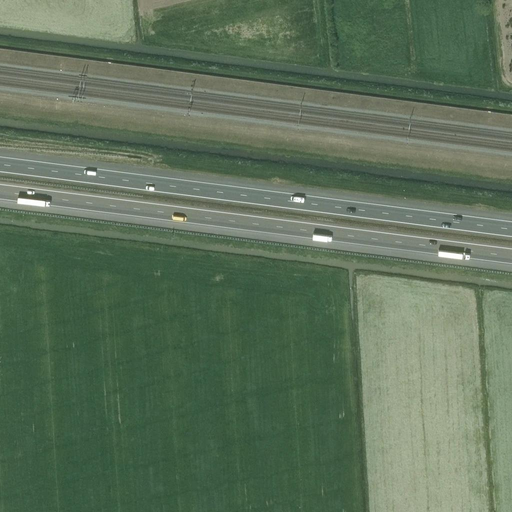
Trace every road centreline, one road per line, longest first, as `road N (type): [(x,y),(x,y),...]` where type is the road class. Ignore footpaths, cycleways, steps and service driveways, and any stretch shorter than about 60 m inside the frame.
road 1 (motorway): [(511,229),(0,164)]
road 2 (motorway): [(0,192),(511,257)]
